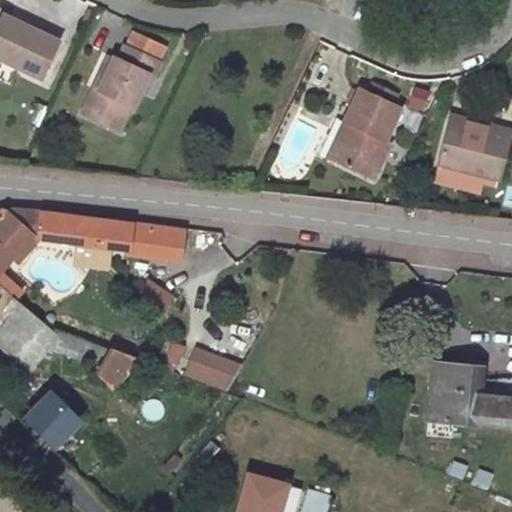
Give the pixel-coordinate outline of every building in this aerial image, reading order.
[(0,59),(42,79),(59,42),(3,16),(0,22),(0,59)] [(132,32),(126,46),(158,61),(164,47),(132,32)] [(153,75),(159,61),(158,61),(126,46),(124,45),(118,59),(113,57),(98,89),(94,87),(82,113),(118,130),(129,106),(133,107),(142,88),(149,73),(153,75)] [(110,55),(94,87),(98,89),(113,57),(110,55)] [(153,75),(149,73),(142,88),(146,90),(153,75)] [(368,94),(391,105),(395,96),(373,85),(368,94)] [(350,126),(334,161),(373,180),(390,144),(385,141),(401,109),(391,105),(368,94),(359,89),(343,123),(350,126)] [(415,90),(410,104),(422,108),(427,94),(415,90)] [(450,115),(437,165),(499,180),(508,141),(495,137),(496,134),(479,130),(480,123),(450,115)] [(327,158),(334,161),(350,126),(343,123),(327,158)] [(511,131),(480,123),(479,130),(496,134),(495,137),(508,141),(511,131)] [(0,245),(13,257),(18,261),(38,238),(25,230),(27,210),(3,209),(0,218),(0,245)] [(42,211),(27,210),(25,230),(38,238),(77,243),(110,247),(129,250),(132,224),(42,211)] [(183,231),(132,224),(129,250),(179,257),(183,231)] [(110,247),(77,243),(74,263),(108,268),(110,247)] [(0,289),(8,297),(13,301),(22,293),(0,273),(0,271),(13,257),(0,245),(0,289)] [(161,316),(175,295),(149,277),(135,298),(161,316)] [(0,289),(0,306),(8,297),(0,289)] [(0,306),(0,345),(5,350),(32,319),(12,302),(13,301),(8,297),(0,306)] [(32,319),(5,350),(19,363),(49,327),(32,319)] [(93,343),(52,328),(48,336),(49,348),(88,362),(93,343)] [(182,348),(173,344),(167,359),(176,363),(182,348)] [(241,367),(195,349),(185,377),(226,392),(241,367)] [(139,361),(111,350),(98,372),(111,389),(139,361)] [(485,362),(479,361),(478,368),(477,380),(484,380),(485,362)] [(478,368),(433,363),(428,421),(473,425),(475,395),(477,380),(478,368)] [(477,380),(475,395),(511,398),(511,383),(484,380),(477,380)] [(51,395),(27,419),(54,446),(78,422),(51,395)] [(511,399),(511,398),(475,395),(473,425),(509,429),(511,399)] [(219,449),(211,442),(196,457),(205,464),(219,449)] [(249,474),(241,498),(280,509),(289,511),(325,511),(331,497),(298,486),(249,474)] [(279,511),(280,509),(241,498),(237,511),(279,511)]
